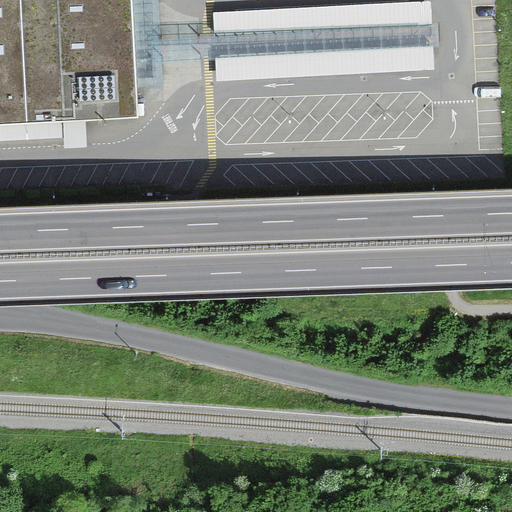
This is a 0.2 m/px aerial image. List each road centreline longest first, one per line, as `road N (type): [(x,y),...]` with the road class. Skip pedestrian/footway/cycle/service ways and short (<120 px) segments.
road 1 (unclassified): [(0,320),(103,330),(371,392),(511,410)]
road 2 (motorway): [(511,213),(0,232)]
road 3 (motorway): [(0,280),(511,261)]
